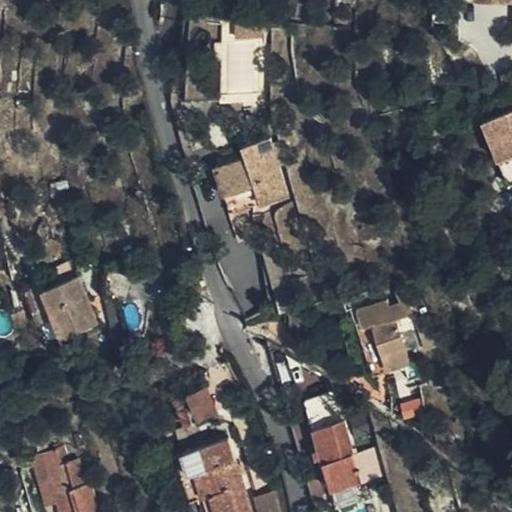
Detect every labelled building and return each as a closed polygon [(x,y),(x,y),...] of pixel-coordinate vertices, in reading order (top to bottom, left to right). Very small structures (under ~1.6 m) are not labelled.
[(246,25),(270,29),(273,13),(249,8),(246,25)] [(511,177),(511,104),(487,113),(508,179),(511,177)] [(237,207),(299,191),(282,127),(252,135),(255,147),(224,155),(237,207)] [(67,332),(102,317),(81,266),(47,280),(67,332)] [(484,297),(496,290),(491,280),(478,288),(484,297)] [(390,363),(412,357),(398,316),(415,310),(407,283),(398,285),(401,300),(389,302),(386,294),(358,302),(364,326),(377,323),(390,363)] [(426,328),(435,324),(431,312),(421,315),(426,328)] [(189,390),(203,415),(223,404),(210,379),(189,390)] [(332,389),(308,396),(315,422),(339,416),(332,389)] [(367,482),(360,456),(352,420),(322,426),(341,505),(371,498),(367,482)] [(229,431),(183,449),(190,471),(198,468),(206,493),(212,511),(257,511),(258,511),(229,431)] [(58,452),(62,466),(72,462),(67,449),(58,452)] [(190,471),(183,449),(175,452),(191,499),(206,493),(198,468),(190,471)] [(378,452),(360,456),(367,482),(384,477),(378,452)] [(81,460),(72,462),(79,485),(89,482),(81,460)] [(68,511),(104,511),(93,480),(89,482),(79,485),(72,462),(62,466),(47,472),(55,497),(63,494),(68,511)] [(263,511),(284,511),(278,486),(258,492),(263,511)]
